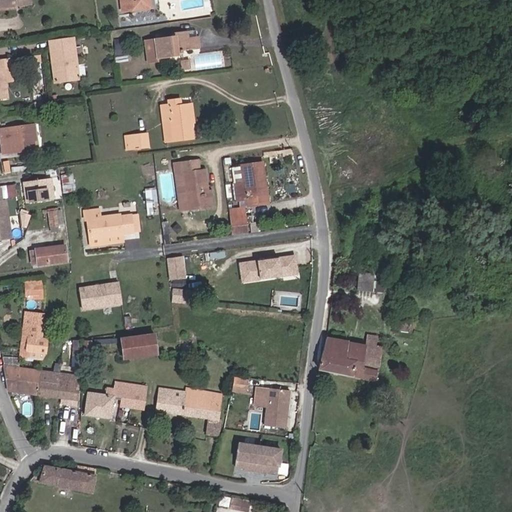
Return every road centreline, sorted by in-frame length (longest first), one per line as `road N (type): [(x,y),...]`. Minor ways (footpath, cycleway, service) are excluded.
road 1 (residential): [(296,494),(327,231),(269,0)]
road 2 (residential): [(296,494),(68,451),(33,458)]
